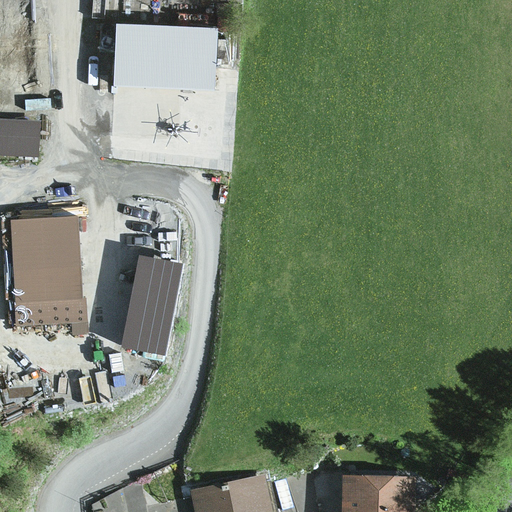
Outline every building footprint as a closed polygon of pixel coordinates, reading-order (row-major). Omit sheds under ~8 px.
[(212,31),(116,27),(114,84),(210,88),(212,31)] [(0,146),(44,147),(45,110),(0,109),(0,146)] [(11,226),(13,324),(79,322),(77,225),(11,226)] [(178,268),(139,260),(122,346),(161,353),(178,268)] [(192,498),(148,507),(148,511),(273,511),(266,475),(191,490),(192,498)] [(416,511),(417,478),(342,476),(341,502),(340,511),(416,511)] [(128,511),(123,488),(92,506),(93,511),(128,511)] [(319,511),(340,511),(341,502),(318,501),(319,511)]
